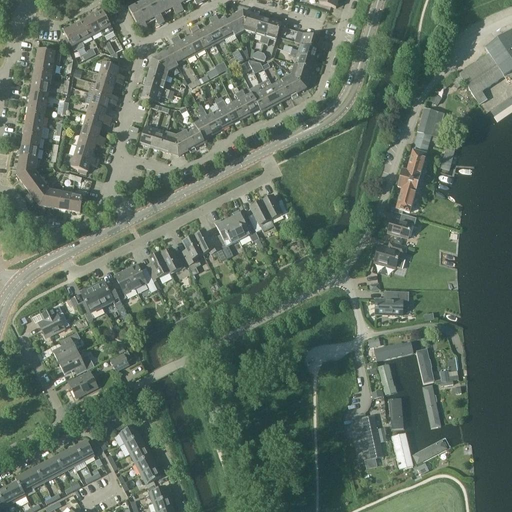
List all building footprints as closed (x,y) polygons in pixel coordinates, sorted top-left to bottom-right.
[(180,13),(172,0),(146,0),(129,9),(141,33),(148,30),(145,24),(172,9),(176,15),(180,13)] [(172,0),(180,13),(184,11),(180,5),(189,0),(172,0)] [(338,0),(320,0),(319,4),(336,9),(338,0)] [(235,37),(245,32),(243,11),(226,20),(234,35),(235,37)] [(245,32),(255,35),(261,17),(243,11),(245,32)] [(102,12),(93,17),(101,32),(104,38),(114,33),(111,27),(102,12)] [(225,40),(234,35),(226,20),(225,18),(219,21),(216,16),(212,18),(225,40)] [(93,17),(83,22),(91,37),(101,32),(93,17)] [(164,23),(162,17),(156,21),(158,26),(164,23)] [(259,43),(263,44),(271,20),(261,17),(255,35),(261,37),(259,43)] [(215,45),(225,40),(212,18),(209,19),(212,25),(206,28),(215,45)] [(271,20),(263,44),(267,46),(269,39),(276,41),(281,23),(271,20)] [(82,43),(91,37),(83,22),(74,27),(82,43)] [(205,50),(215,45),(206,28),(200,32),(197,26),(193,28),(205,50)] [(84,47),(82,43),(74,27),(64,32),(74,53),(84,47)] [(196,56),(205,50),(193,28),(190,30),(193,35),(187,39),(196,56)] [(488,55),(458,74),(478,105),(486,100),(481,92),(511,72),(511,32),(485,50),(488,55)] [(322,40),(298,33),(295,43),(300,45),(319,50),(322,40)] [(186,60),(196,56),(187,39),(181,42),(178,36),(174,38),(186,60)] [(177,66),(177,65),(186,60),(174,38),(171,40),(174,46),(168,49),(169,51),(177,66)] [(319,50),(300,45),(298,52),(292,50),(291,53),(315,61),(319,50)] [(38,50),(36,61),(59,65),(61,54),(38,50)] [(92,50),(87,52),(89,55),(91,58),(96,56),(92,50)] [(178,67),(177,65),(177,66),(169,51),(152,60),(169,73),(178,67)] [(233,55),(235,60),(239,66),(246,62),(241,51),(233,55)] [(259,61),(261,54),(258,53),(254,55),(253,59),(259,61)] [(315,61),(291,53),(290,57),(296,59),(294,65),(312,71),(315,61)] [(165,83),(169,73),(152,60),(147,78),(165,83)] [(235,60),(228,63),(231,69),(238,66),(235,60)] [(34,72),(55,75),(56,65),(59,66),(59,65),(36,61),(34,72)] [(103,64),(99,75),(123,82),(124,78),(117,76),(120,69),(103,64)] [(243,76),(251,71),(247,64),(244,66),(239,68),(243,76)] [(312,71),(294,65),(291,76),(307,89),(312,71)] [(210,80),(215,77),(212,71),(206,74),(210,80)] [(33,83),(50,86),(52,75),(55,76),(55,75),(34,72),(33,83)] [(99,75),(96,85),(113,90),(115,83),(122,86),(123,82),(99,75)] [(307,89),(291,76),(281,81),(290,98),(307,89)] [(146,86),(145,88),(173,97),(174,93),(170,92),(170,91),(163,90),(165,83),(147,78),(145,85),(146,86)] [(269,80),(259,86),(271,108),(281,103),(272,86),(269,80)] [(290,98),(281,81),(272,86),(281,103),(290,98)] [(31,93),(48,96),(50,86),(33,83),(31,93)] [(92,83),(89,94),(117,103),(118,99),(111,97),(113,90),(96,85),(92,83)] [(250,90),(251,93),(260,111),(261,113),(271,108),(259,86),(250,90)] [(141,98),(141,99),(159,104),(161,97),(172,101),(173,97),(145,88),(144,91),(141,90),(139,98),(141,98)] [(242,91),(239,93),(251,116),(260,111),(251,93),(245,97),(242,91)] [(29,104),(46,107),(48,96),(31,93),(29,104)] [(238,101),(232,104),(241,121),(251,116),(239,93),(235,95),(238,101)] [(85,104),(90,106),(107,111),(109,104),(116,106),(117,103),(89,94),(85,104)] [(433,94),(429,102),(437,107),(441,100),(433,94)] [(241,121),(232,104),(226,107),(223,101),(220,103),(232,126),(241,121)] [(214,114),(213,114),(222,131),(232,126),(220,103),(211,108),(214,114)] [(27,115),(45,118),(46,107),(29,104),(27,115)] [(105,117),(107,111),(90,106),(87,116),(111,123),(112,119),(105,117)] [(222,131),(213,114),(207,117),(201,106),(198,108),(200,113),(212,136),(222,131)] [(444,115),(424,109),(418,132),(442,139),(444,133),(439,132),(444,115)] [(212,136),(200,113),(197,115),(200,121),(194,124),(195,127),(203,141),(212,136)] [(25,125),(43,128),(45,118),(27,115),(25,125)] [(109,127),(111,123),(87,116),(84,126),(100,131),(103,125),(109,127)] [(24,136),(41,139),(43,128),(25,125),(25,127),(23,128),(22,132),(24,134),(24,136)] [(99,138),(100,131),(84,126),(81,137),(104,144),(105,140),(99,138)] [(140,145),(150,149),(156,131),(145,127),(140,145)] [(203,141),(195,127),(186,132),(195,149),(205,144),(203,141)] [(166,134),(156,131),(150,149),(160,152),(166,134)] [(195,149),(186,132),(177,137),(178,158),(195,149)] [(431,137),(418,133),(407,171),(403,170),(398,187),(402,189),(397,209),(393,208),(392,211),(403,215),(403,211),(410,213),(413,203),(415,194),(419,195),(424,178),(420,177),(431,137)] [(178,158),(177,137),(166,134),(160,152),(178,158)] [(22,146),(39,149),(41,139),(24,136),(22,146)] [(103,148),(104,144),(81,137),(77,147),(94,152),(96,146),(103,148)] [(447,141),(439,172),(452,176),(459,144),(447,141)] [(20,157),(37,160),(39,149),(22,146),(21,149),(19,150),(19,154),(20,156),(20,157)] [(92,159),(94,152),(77,147),(74,157),(98,164),(99,161),(92,159)] [(17,176),(35,172),(37,160),(20,157),(17,176)] [(98,164),(74,157),(71,168),(79,170),(78,173),(86,176),(87,173),(88,173),(90,166),(97,168),(98,164)] [(28,192),(42,181),(35,172),(17,176),(28,192)] [(39,207),(49,191),(42,181),(28,192),(39,207)] [(58,210),(61,193),(49,191),(39,207),(58,210)] [(69,212),(72,195),(61,193),(58,210),(69,212)] [(72,195),(69,212),(80,214),(83,197),(72,195)] [(262,203),(271,221),(282,215),(283,217),(289,214),(283,203),(277,206),(273,197),(262,203)] [(271,221),(262,203),(251,208),(255,217),(249,220),(253,227),(256,233),(262,230),(263,233),(274,228),(271,221)] [(234,218),(228,221),(239,241),(249,236),(253,243),(259,240),(256,233),(253,227),(248,230),(239,212),(233,215),(234,218)] [(417,218),(403,215),(401,221),(392,219),(388,233),(409,239),(413,224),(415,225),(417,218)] [(299,231),(304,228),(298,217),(294,220),(299,231)] [(225,245),(220,247),(227,260),(233,257),(228,247),(239,241),(228,221),(222,224),(220,221),(215,224),(225,245)] [(208,237),(205,231),(194,237),(203,255),(209,252),(213,260),(218,258),(221,263),(227,260),(220,247),(214,234),(208,237)] [(194,237),(183,243),(187,250),(181,253),(182,255),(184,259),(188,268),(193,277),(199,274),(196,268),(201,266),(197,259),(203,255),(194,237)] [(402,246),(395,244),(394,243),(392,249),(380,245),(375,263),(393,268),(394,268),(401,270),(403,261),(399,260),(401,251),(406,253),(408,247),(402,246)] [(188,268),(184,259),(182,255),(176,258),(172,250),(161,256),(160,254),(160,255),(169,273),(170,275),(182,269),(183,271),(188,268)] [(147,271),(150,275),(153,283),(159,280),(158,279),(169,273),(160,255),(149,260),(153,268),(147,271)] [(153,283),(150,275),(144,278),(137,266),(126,271),(136,290),(146,284),(151,294),(157,291),(153,283)] [(136,290),(126,271),(115,277),(120,286),(114,289),(120,302),(126,299),(125,295),(136,290)] [(122,305),(120,302),(114,289),(113,286),(107,289),(104,283),(92,289),(102,309),(113,303),(116,308),(122,305)] [(102,309),(92,289),(81,294),(87,305),(81,308),(88,322),(94,319),(91,314),(102,309)] [(386,301),(386,302),(402,302),(406,303),(407,294),(386,293),(386,301)] [(377,301),(376,301),(376,307),(376,309),(376,316),(376,315),(401,316),(401,317),(402,317),(402,302),(386,302),(386,301),(377,301)] [(46,339),(64,330),(58,317),(63,315),(59,307),(41,316),(45,324),(40,327),(46,339)] [(53,353),(59,364),(78,354),(73,344),(80,340),(77,334),(63,341),(66,347),(53,353)] [(410,343),(374,352),(376,363),(413,354),(410,343)] [(427,350),(416,352),(423,385),(434,382),(427,350)] [(116,372),(129,366),(127,363),(131,360),(128,353),(111,362),(116,372)] [(78,354),(59,364),(65,376),(78,369),(81,375),(94,368),(88,356),(81,360),(78,354)] [(377,369),(385,396),(396,393),(388,366),(377,369)] [(448,372),(439,373),(441,383),(440,383),(441,388),(453,386),(453,382),(458,381),(458,377),(449,378),(448,372)] [(91,385),(95,383),(90,374),(76,381),(77,383),(70,387),(76,399),(78,398),(79,399),(85,396),(84,395),(94,390),(91,385)] [(432,387),(422,389),(431,429),(441,427),(432,387)] [(403,430),(401,399),(389,400),(391,430),(403,430)] [(362,420),(364,426),(376,423),(375,417),(362,420)] [(376,423),(364,426),(365,431),(377,429),(376,423)] [(119,435),(125,445),(140,437),(134,427),(119,435)] [(377,429),(365,431),(366,437),(378,435),(377,429)] [(405,434),(391,438),(399,471),(413,468),(405,434)] [(366,437),(367,443),(380,441),(378,435),(366,437)] [(140,437),(125,445),(130,455),(145,447),(140,437)] [(367,443),(369,449),(381,446),(380,441),(367,443)] [(442,441),(412,457),(417,465),(447,450),(446,447),(446,446),(445,443),(443,443),(442,441)] [(77,447),(85,463),(95,457),(87,442),(77,447)] [(369,449),(370,455),(382,452),(381,446),(369,449)] [(75,468),(85,463),(77,447),(67,453),(75,468)] [(150,458),(145,447),(130,455),(135,465),(150,458)] [(382,452),(370,455),(371,461),(383,458),(382,452)] [(65,473),(75,468),(67,453),(57,458),(65,473)] [(54,478),(65,473),(57,458),(47,463),(54,478)] [(135,465),(141,476),(156,468),(150,458),(135,465)] [(44,484),(54,478),(47,463),(36,469),(44,484)] [(425,464),(416,468),(420,476),(429,472),(425,464)] [(161,478),(156,468),(141,476),(146,486),(161,478)] [(34,489),(44,484),(36,469),(26,474),(34,489)] [(15,480),(17,483),(18,483),(24,494),(34,489),(26,474),(15,480)] [(26,498),(24,494),(18,483),(17,483),(8,488),(16,503),(26,498)] [(0,498),(5,509),(16,503),(8,488),(0,492),(0,498)] [(153,503),(169,498),(165,488),(149,493),(153,503)] [(155,511),(162,511),(172,509),(169,498),(153,503),(155,511)]
